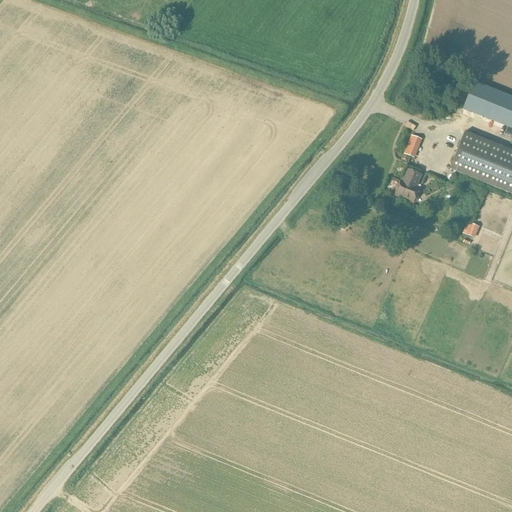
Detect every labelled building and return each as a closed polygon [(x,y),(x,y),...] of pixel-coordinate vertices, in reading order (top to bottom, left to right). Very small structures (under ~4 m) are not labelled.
[(511,93),(479,80),(469,105),(511,121),(511,93)] [(449,170),(459,174),(511,195),(511,152),(464,133),(449,170)] [(411,136),(404,155),(412,158),(420,139),(411,136)] [(416,188),(421,175),(407,170),(403,182),(400,181),(394,196),(413,204),(419,189),(416,188)] [(471,224),(466,236),(472,238),(477,227),(471,224)]
